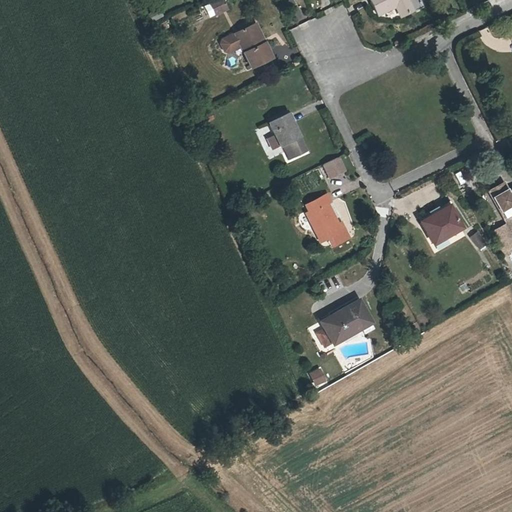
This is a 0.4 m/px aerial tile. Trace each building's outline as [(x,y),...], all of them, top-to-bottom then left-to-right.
[(219,0),(202,5),(205,18),(228,12),(224,0),(219,0)] [(370,0),(377,14),(395,6),(400,16),(415,9),(410,0),(370,0)] [(199,11),(191,16),(195,22),(203,17),(199,11)] [(235,48),(241,46),(244,45),(247,52),(244,53),(250,67),(272,57),(257,23),(229,35),(228,39),(232,47),(235,48)] [(282,148),(287,146),(293,160),(309,153),(291,115),(271,125),(282,148)] [(340,158),(326,165),(332,178),(346,171),(340,158)] [(511,216),(511,193),(506,183),(492,191),(507,219),(511,216)] [(320,228),(316,230),(322,244),(344,234),(330,205),(334,203),(331,196),(310,206),(313,215),(320,228)] [(453,208),(425,223),(437,245),(465,230),(453,208)] [(478,245),(485,240),(477,228),(469,232),(478,245)] [(330,343),(371,319),(357,295),(316,320),(330,343)] [(308,373),(313,387),(325,382),(320,368),(308,373)]
